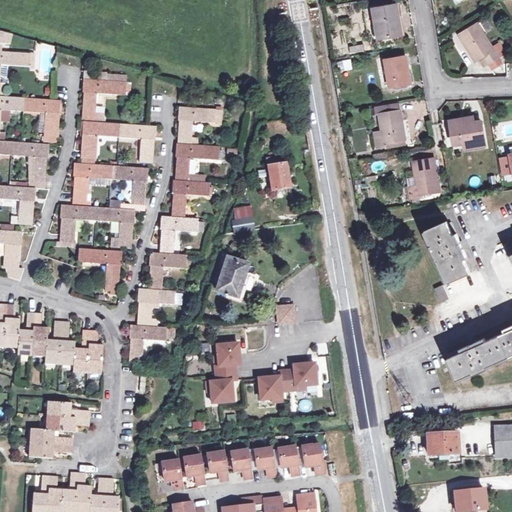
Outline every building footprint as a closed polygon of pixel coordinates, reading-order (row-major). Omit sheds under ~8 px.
[(373,10),(378,39),(402,35),(397,6),(373,10)] [(478,24),(459,36),(475,61),(479,59),(484,66),(487,64),(498,57),(502,55),(497,48),(494,50),(478,24)] [(354,53),(364,51),(363,45),(353,47),(354,53)] [(0,91),(1,71),(9,72),(9,66),(36,68),(37,55),(0,52),(0,91)] [(406,57),(386,61),(390,87),(410,84),(406,57)] [(498,57),(487,64),(492,71),(503,65),(498,57)] [(339,73),(353,70),(350,59),(337,62),(339,73)] [(85,71),(84,80),(106,81),(106,75),(106,73),(85,71)] [(106,81),(84,80),(83,92),(85,92),(84,116),(96,117),(97,94),(125,95),(126,83),(106,81)] [(46,113),(46,124),(45,141),(57,142),(59,114),(60,114),(61,101),(0,97),(0,133),(2,110),(38,113),(46,113)] [(378,148),(385,147),(385,143),(405,141),(400,111),(399,102),(378,106),(382,132),(375,133),(378,148)] [(172,332),(167,331),(167,328),(151,327),(153,302),(182,305),(182,295),(175,294),(175,292),(162,291),(164,267),(191,269),(191,262),(186,261),(187,256),(174,255),(175,230),(197,232),(198,220),(185,219),(187,195),(208,196),(209,184),(189,182),(190,158),(218,160),(219,147),(198,146),(199,138),(192,138),(193,122),(214,123),(216,110),(180,108),(179,121),(181,120),(179,144),(177,144),(176,157),(178,157),(177,181),(174,181),(173,193),(174,193),(172,218),(162,217),(161,230),(163,230),(161,254),(151,253),(150,266),(151,266),(150,290),(139,289),(138,302),(140,302),(138,326),(131,325),(130,338),(132,338),(130,362),(142,363),(144,339),(172,341),(172,332)] [(278,117),(276,110),(260,113),(262,120),(278,117)] [(37,123),(46,124),(46,113),(38,113),(37,123)] [(472,117),(451,121),(454,144),(464,143),(465,149),(486,146),(482,121),(474,123),(472,117)] [(155,140),(156,128),(148,127),(104,124),(85,123),(83,123),(82,135),(84,135),(82,158),(83,158),(95,159),(97,136),(142,139),(140,162),(152,163),(154,140),(155,140)] [(263,136),(266,123),(260,124),(257,135),(263,136)] [(385,143),(385,147),(386,150),(406,146),(405,141),(385,143)] [(48,158),(49,145),(22,144),(0,142),(0,155),(30,157),(35,158),(33,180),(45,181),(47,158),(48,158)] [(35,188),(45,189),(45,181),(33,180),(35,158),(30,157),(30,188),(35,188)] [(414,164),(418,186),(408,187),(410,201),(420,199),(419,194),(439,191),(434,160),(414,164)] [(87,201),(87,199),(91,199),(92,185),(88,185),(89,178),(105,179),(105,182),(110,182),(111,179),(133,181),(132,204),(144,205),(146,182),(147,182),(148,169),(126,168),(126,162),(117,161),(116,167),(95,165),(83,165),(76,164),(75,177),(76,177),(74,200),(87,201)] [(281,203),(292,201),(285,165),(269,168),(274,199),(280,198),(281,203)] [(0,217),(1,207),(12,208),(12,201),(14,201),(13,216),(19,217),(19,224),(31,225),(33,201),(35,201),(35,188),(30,188),(0,186),(0,217)] [(36,198),(44,199),(46,191),(38,189),(36,198)] [(63,219),(62,242),(61,246),(73,247),(75,220),(119,222),(118,239),(112,238),(112,246),(131,247),(133,223),(134,223),(135,210),(63,206),(62,219),(63,219)] [(237,227),(255,224),(251,206),(233,209),(237,227)] [(467,259),(456,235),(453,237),(447,225),(446,222),(426,231),(432,246),(431,247),(437,262),(439,261),(449,283),(469,274),(463,260),(467,259)] [(451,223),(447,225),(453,237),(456,235),(451,223)] [(0,230),(0,255),(5,256),(5,268),(17,269),(19,245),(20,245),(21,232),(13,232),(13,225),(2,225),(1,231),(0,230)] [(232,229),(233,235),(254,232),(253,225),(232,229)] [(121,264),(122,252),(96,250),(80,249),(79,262),(107,264),(105,290),(110,291),(110,294),(117,295),(120,264),(121,264)] [(217,291),(239,297),(242,288),(246,275),(249,264),(227,257),(217,291)] [(246,275),(242,288),(251,291),(254,282),(254,279),(252,277),(246,275)] [(442,302),(449,299),(443,286),(436,289),(442,302)] [(0,347),(18,349),(18,355),(46,357),(46,364),(73,366),(73,372),(101,374),(103,346),(98,345),(99,332),(83,331),(82,349),(74,348),(75,342),(68,342),(69,323),(56,322),(54,341),(47,340),(48,328),(41,328),(42,315),(28,313),(26,332),(20,331),(20,320),(13,319),(14,306),(1,305),(0,310),(0,347)] [(294,312),(278,313),(278,323),(295,322),(294,312)] [(511,326),(504,330),(506,333),(485,342),(484,339),(461,349),(462,353),(450,358),(448,359),(457,380),(472,373),(473,376),(487,370),(486,367),(511,355),(511,326)] [(215,366),(215,374),(235,373),(235,365),(240,365),(239,354),(238,344),(217,346),(218,357),(218,366),(215,366)] [(448,354),(450,358),(462,353),(461,349),(448,354)] [(294,371),(286,371),(288,391),(296,390),(296,387),(305,386),(316,385),(314,364),(293,366),(294,371)] [(279,377),(258,379),(260,400),(272,399),(281,398),(281,392),(288,391),(286,371),(278,372),(279,377)] [(215,374),(216,382),(210,382),(211,392),(212,403),(233,402),(231,381),(236,380),(235,373),(215,374)] [(308,397),(320,394),(319,388),(307,391),(308,397)] [(29,457),(53,458),(54,452),(72,453),(73,442),(73,439),(54,438),(55,431),(75,432),(76,425),(89,426),(89,423),(90,412),(71,411),(71,404),(49,403),(47,430),(31,429),(29,457)] [(193,431),(204,430),(204,422),(193,423),(193,431)] [(511,456),(511,426),(495,427),(496,458),(511,456)] [(430,455),(430,458),(438,458),(438,460),(449,460),(449,454),(458,454),(457,437),(461,437),(460,433),(428,434),(428,454),(430,455)] [(312,445),(302,446),(305,467),(314,466),(316,475),(324,474),(320,445),(312,446),(312,445)] [(295,446),(278,449),(281,468),(290,466),(292,476),(300,475),(295,446)] [(276,477),(272,448),(255,451),(256,461),(257,470),(266,468),(268,478),(276,477)] [(248,450),(231,453),(234,471),(243,470),(244,480),(253,478),(250,462),(248,452),(248,450)] [(224,452),(207,455),(210,473),(219,472),(220,482),(229,480),(224,452)] [(201,456),(184,459),(187,477),(195,476),(197,486),(205,484),(201,456)] [(179,461),(161,463),(165,482),(173,481),(175,490),(183,489),(179,461)] [(117,511),(118,498),(112,498),(113,480),(98,479),(97,497),(91,496),(91,488),(84,487),(85,474),(71,473),(70,491),(63,491),(63,488),(56,487),(57,477),(42,476),(42,489),(41,494),(35,494),(33,511),(117,511)] [(486,511),(484,490),(454,493),(456,511),(460,511),(476,510),(476,511),(486,511)] [(316,511),(315,494),(296,496),(298,508),(298,511),(295,511),(316,511)] [(263,511),(264,511),(263,500),(263,497),(247,499),(247,506),(244,506),(222,509),(222,511),(263,511)] [(282,511),(282,510),(280,498),(263,500),(264,511),(282,511)] [(191,502),(174,504),(174,511),(203,511),(203,509),(193,510),(191,502)]
